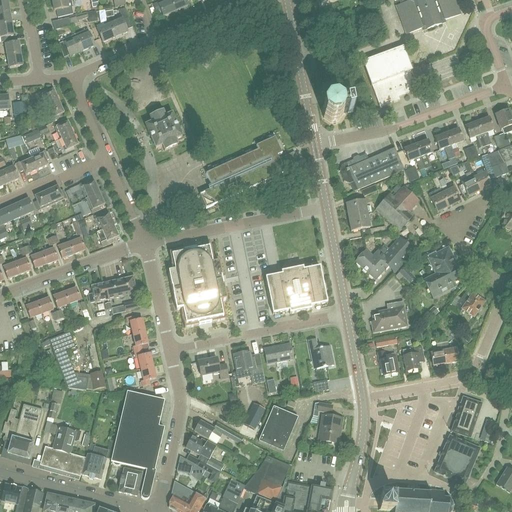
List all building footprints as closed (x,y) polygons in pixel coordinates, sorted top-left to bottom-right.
[(0,1),(0,13),(9,12),(7,0),(0,1)] [(73,8),(71,0),(52,0),(54,11),(56,11),(57,19),(73,16),(71,8),(73,8)] [(163,17),(175,12),(170,0),(158,6),(157,3),(153,5),(157,13),(160,11),(163,17)] [(171,0),(170,0),(175,12),(187,6),(185,1),(187,0),(171,0)] [(394,0),(394,1),(399,0),(400,5),(396,7),(406,35),(422,29),(423,31),(445,23),(445,21),(459,15),(461,15),(455,0),(394,0)] [(9,12),(0,13),(0,26),(11,24),(9,12)] [(87,13),(89,23),(97,22),(96,18),(99,18),(99,13),(96,13),(95,12),(87,13)] [(71,26),(69,17),(61,20),(63,28),(71,26)] [(109,25),(114,37),(127,32),(122,19),(109,25)] [(13,36),(11,24),(0,26),(0,40),(0,43),(8,41),(7,37),(13,36)] [(102,43),(114,37),(109,25),(96,31),(102,43)] [(74,35),(82,52),(95,46),(89,34),(88,34),(87,30),(74,35)] [(69,57),(82,52),(74,35),(61,40),(62,42),(59,44),(64,58),(68,56),(69,57)] [(5,45),(7,57),(20,54),(18,42),(5,45)] [(411,71),(412,71),(403,47),(362,62),(371,86),(371,85),(380,108),(399,100),(398,96),(418,89),(411,71)] [(20,54),(7,57),(9,69),(22,67),(20,54)] [(59,102),(54,90),(49,92),(48,89),(38,93),(42,101),(43,101),(45,107),(59,102)] [(0,97),(0,112),(3,112),(9,111),(9,110),(8,97),(0,97)] [(64,113),(59,102),(45,107),(51,122),(60,118),(59,116),(64,113)] [(343,115),(347,114),(353,114),(351,104),(346,105),(346,108),(342,108),(342,107),(335,102),(327,103),(322,110),(323,118),(330,123),(338,122),(343,115)] [(499,136),(503,148),(510,145),(509,143),(506,134),(511,131),(511,120),(508,111),(495,116),(501,130),(502,130),(503,134),(499,136)] [(172,114),(165,117),(163,112),(150,118),(152,123),(145,126),(155,149),(162,146),(164,151),(178,146),(175,140),(182,137),(172,114)] [(477,122),(485,146),(490,145),(486,133),(493,130),(489,118),(477,122)] [(53,125),(59,139),(73,134),(67,122),(63,124),(62,122),(53,125)] [(478,149),(485,146),(477,122),(464,127),(469,139),(475,137),(476,141),(475,141),(478,149)] [(41,136),(43,134),(48,132),(46,126),(38,130),(41,136)] [(446,134),(450,146),(452,150),(452,149),(456,158),(460,157),(456,144),(463,142),(458,129),(446,134)] [(40,138),(38,131),(29,134),(32,141),(40,138)] [(78,146),(73,134),(59,139),(60,140),(55,142),(58,149),(60,148),(63,155),(65,154),(66,154),(74,150),(73,148),(78,146)] [(450,146),(446,134),(434,138),(438,151),(450,146)] [(498,150),(503,148),(499,136),(493,138),(497,148),(498,150)] [(13,140),(15,148),(23,145),(21,137),(13,140)] [(199,195),(206,209),(265,182),(266,184),(272,181),(274,185),(298,174),(294,152),(278,159),(277,156),(281,154),(274,138),(256,146),(258,150),(205,174),(211,186),(206,188),(208,191),(199,195)] [(428,141),(416,145),(425,170),(430,168),(427,160),(427,159),(426,156),(432,153),(428,141)] [(420,172),(425,170),(416,145),(403,150),(408,162),(414,160),(416,164),(416,163),(420,172)] [(511,146),(510,147),(510,145),(503,148),(498,150),(498,151),(498,152),(504,163),(511,159),(511,146)] [(469,148),(473,159),(478,157),(474,147),(469,148)] [(468,161),(473,159),(469,148),(464,150),(468,161)] [(47,151),(52,161),(57,158),(53,149),(47,151)] [(403,171),(394,150),(368,161),(366,155),(341,165),(339,171),(343,182),(349,184),(353,192),(403,171)] [(31,159),(36,171),(48,166),(46,161),(49,160),(45,151),(42,152),(43,154),(31,159)] [(496,166),(504,163),(498,152),(497,152),(492,154),(496,166)] [(491,168),(496,166),(492,154),(486,156),(491,168)] [(485,170),(491,168),(486,156),(481,158),(485,170)] [(25,176),(36,171),(31,159),(20,164),(19,162),(16,164),(20,173),(23,172),(25,176)] [(449,168),(452,176),(459,173),(455,166),(449,168)] [(13,167),(2,172),(7,184),(19,179),(13,167)] [(411,169),(404,172),(408,183),(415,180),(411,169)] [(462,185),(468,197),(479,192),(471,176),(474,175),(471,169),(468,170),(468,169),(466,170),(467,173),(468,173),(465,175),(466,178),(461,181),(462,185)] [(476,178),(474,175),(471,176),(479,192),(490,186),(484,174),(476,178)] [(443,190),(442,190),(437,178),(432,180),(437,190),(428,194),(437,212),(448,207),(440,191),(443,190)] [(427,191),(422,180),(416,182),(421,194),(427,191)] [(99,193),(94,182),(89,184),(88,181),(79,185),(85,200),(99,193)] [(458,194),(453,184),(442,190),(443,190),(440,191),(448,207),(459,201),(456,195),(458,194)] [(361,191),(363,197),(377,191),(375,185),(361,191)] [(46,192),(52,205),(67,199),(63,190),(60,191),(58,187),(46,192)] [(389,194),(375,210),(399,232),(413,216),(410,212),(419,202),(403,187),(393,197),(389,194)] [(38,211),(52,205),(46,192),(34,197),(36,202),(34,203),(38,211)] [(99,193),(85,200),(92,214),(100,210),(99,207),(104,205),(99,193)] [(17,205),(22,217),(34,212),(28,200),(17,205)] [(349,218),(368,215),(365,201),(346,205),(349,218)] [(5,210),(11,222),(22,217),(17,205),(5,210)] [(511,210),(504,208),(502,215),(506,216),(504,221),(502,222),(501,225),(502,227),(502,228),(504,229),(505,231),(508,232),(510,231),(511,231),(511,210)] [(0,226),(11,222),(5,210),(0,212),(0,226)] [(113,226),(108,214),(103,216),(102,214),(95,217),(101,231),(113,226)] [(370,228),(368,215),(349,218),(351,232),(370,228)] [(82,236),(81,233),(79,229),(77,223),(75,217),(70,219),(75,232),(76,238),(80,236),(82,236)] [(28,228),(24,220),(20,222),(23,230),(28,228)] [(84,220),(77,223),(79,229),(85,227),(87,226),(84,220)] [(118,237),(113,226),(101,231),(96,233),(97,235),(99,241),(102,248),(115,243),(114,240),(118,237)] [(386,234),(385,227),(371,230),(372,236),(386,234)] [(381,254),(365,272),(375,281),(389,266),(390,267),(389,268),(394,273),(414,251),(399,238),(383,256),(381,254)] [(81,239),(69,243),(73,255),(85,251),(81,239)] [(73,255),(69,243),(57,248),(62,260),(73,255)] [(182,251),(168,254),(172,272),(167,273),(170,288),(171,288),(173,297),(172,297),(175,312),(180,311),(184,330),(198,327),(198,326),(211,324),(225,321),(221,302),(226,301),(223,287),(222,287),(220,278),(221,278),(218,263),(213,264),(209,245),(195,247),(195,248),(182,251)] [(54,249),(42,253),(46,265),(58,261),(54,249)] [(354,263),(365,272),(381,254),(377,251),(373,257),(365,250),(354,263)] [(428,260),(436,276),(451,268),(450,267),(455,264),(448,250),(437,255),(435,253),(427,257),(428,260)] [(46,265),(42,253),(30,258),(34,270),(46,265)] [(14,263),(19,275),(31,271),(26,259),(14,263)] [(7,280),(19,275),(14,263),(3,268),(7,280)] [(436,276),(424,282),(431,294),(462,278),(455,264),(450,267),(451,268),(436,276)] [(406,266),(399,273),(410,284),(414,279),(409,273),(412,271),(406,266)] [(281,276),(264,279),(267,291),(270,290),(273,303),(269,304),(272,315),(288,312),(289,315),(310,310),(310,308),(326,304),(324,293),(320,293),(318,280),(321,279),(319,268),(302,271),(302,269),(280,273),(281,276)] [(103,284),(106,300),(136,294),(132,277),(103,284)] [(95,303),(106,300),(103,284),(91,287),(93,294),(87,295),(89,304),(95,302),(95,303)] [(484,302),(472,294),(475,291),(469,286),(460,299),(457,296),(450,305),(460,313),(462,309),(473,317),(484,302)] [(64,293),(69,305),(81,300),(76,288),(64,293)] [(57,309),(69,305),(64,293),(53,297),(57,309)] [(37,303),(41,315),(53,310),(49,298),(37,303)] [(137,309),(136,302),(124,305),(125,312),(137,309)] [(372,334),(408,328),(403,302),(386,305),(387,310),(377,312),(378,314),(371,316),(372,322),(370,322),(372,334)] [(30,319),(41,315),(37,303),(25,307),(30,319)] [(79,304),(86,323),(91,321),(87,310),(84,303),(79,304)] [(434,309),(427,314),(431,318),(437,313),(434,309)] [(56,323),(60,322),(56,313),(51,314),(54,322),(56,321),(56,323)] [(144,332),(142,320),(136,321),(135,317),(127,319),(127,324),(130,324),(130,327),(132,335),(144,332)] [(134,353),(142,351),(142,350),(148,348),(144,332),(132,335),(135,346),(133,347),(134,353)] [(69,333),(48,341),(49,341),(41,344),(43,348),(50,345),(67,389),(86,391),(87,379),(76,378),(66,351),(75,348),(69,333)] [(309,350),(313,370),(334,366),(330,346),(318,349),(316,339),(307,341),(309,350)] [(389,346),(387,339),(374,341),(376,349),(389,346)] [(292,360),(289,345),(264,350),(267,365),(292,360)] [(442,347),(445,365),(458,362),(456,349),(448,350),(447,346),(442,347)] [(445,365),(442,347),(437,348),(437,352),(430,354),(433,367),(445,365)] [(406,372),(412,371),(413,373),(418,372),(418,370),(419,370),(418,364),(424,363),(421,348),(414,349),(415,355),(409,356),(403,357),(406,372)] [(140,370),(153,367),(150,355),(143,356),(142,351),(134,353),(135,359),(138,359),(140,370)] [(237,373),(249,371),(251,386),(264,383),(261,365),(255,366),(254,361),(251,362),(250,352),(233,356),(237,373)] [(382,369),(383,377),(384,376),(384,378),(390,377),(389,375),(398,374),(395,359),(394,359),(393,354),(385,356),(384,352),(376,353),(379,369),(382,369)] [(86,359),(87,372),(99,371),(99,358),(86,359)] [(200,377),(218,373),(219,381),(228,379),(226,364),(218,365),(217,359),(198,363),(200,377)] [(83,361),(76,362),(77,375),(84,375),(83,361)] [(155,379),(153,367),(140,370),(143,381),(140,382),(141,387),(150,385),(149,380),(155,379)] [(90,375),(94,391),(105,388),(102,372),(90,375)] [(292,388),(299,386),(297,377),(290,379),(292,388)] [(276,393),(273,380),(266,382),(269,395),(276,393)] [(314,383),(316,393),(329,391),(327,381),(314,383)] [(149,498),(149,497),(155,472),(154,472),(164,429),(158,427),(164,401),(126,393),(115,442),(112,455),(110,463),(113,464),(114,465),(116,466),(118,466),(120,465),(124,466),(122,477),(121,477),(119,485),(120,486),(118,493),(125,495),(130,496),(136,497),(137,492),(141,493),(141,495),(141,496),(141,497),(141,498),(142,499),(143,500),(144,500),(145,500),(146,500),(147,500),(147,499),(148,499),(148,498),(149,498)] [(482,405),(462,398),(451,432),(470,439),(482,405)] [(318,404),(316,412),(318,413),(331,415),(333,406),(318,403),(318,404)] [(47,418),(54,420),(58,407),(51,405),(47,418)] [(6,443),(6,444),(2,457),(27,465),(33,446),(32,445),(42,411),(23,406),(19,421),(14,419),(16,412),(10,410),(6,424),(5,423),(2,433),(6,434),(5,440),(5,441),(5,442),(6,443)] [(258,406),(252,419),(257,421),(261,423),(267,410),(258,406)] [(258,442),(283,453),(298,418),(273,407),(258,442)] [(322,416),(318,441),(336,444),(338,429),(340,429),(341,419),(322,416)] [(298,438),(304,421),(298,419),(292,436),(298,438)] [(481,431),(492,435),(496,424),(485,420),(481,431)] [(49,434),(52,424),(47,422),(43,432),(49,434)] [(215,445),(221,435),(239,445),(240,443),(241,440),(242,439),(222,428),(219,433),(200,422),(197,426),(196,427),(194,430),(194,431),(194,433),(215,445)] [(59,428),(56,436),(53,450),(45,448),(40,466),(81,477),(86,459),(70,455),(73,442),(75,443),(78,441),(80,432),(75,431),(75,432),(59,428)] [(81,446),(87,448),(90,437),(85,435),(81,446)] [(191,437),(185,449),(199,456),(200,456),(208,460),(214,449),(200,441),(200,442),(191,437)] [(437,465),(434,473),(453,481),(464,486),(479,450),(449,437),(437,465)] [(112,455),(115,442),(110,441),(107,453),(112,455)] [(90,445),(87,456),(82,475),(89,477),(89,478),(93,479),(94,478),(100,480),(105,461),(93,457),(95,446),(90,445)] [(180,457),(177,470),(189,476),(195,466),(180,457)] [(281,487),(286,478),(285,477),(289,468),(267,457),(258,470),(245,487),(244,490),(257,496),(258,495),(275,503),(281,487)] [(224,466),(210,458),(205,465),(220,473),(224,466)] [(200,462),(198,467),(208,473),(211,468),(205,465),(200,462)] [(511,489),(511,471),(506,468),(495,486),(509,494),(511,489)] [(233,511),(237,505),(244,487),(231,481),(219,505),(216,511),(215,511),(233,511)] [(284,484),(275,505),(272,511),(327,511),(329,502),(330,503),(332,491),(324,490),(325,486),(320,485),(319,489),(311,487),(311,488),(287,483),(286,484),(284,484)] [(183,511),(193,494),(176,484),(173,489),(171,495),(173,496),(169,503),(169,509),(175,511),(183,511)] [(17,506),(20,489),(21,489),(5,485),(1,502),(16,506),(17,506)] [(20,489),(17,506),(16,506),(14,511),(37,511),(39,503),(41,503),(43,495),(20,489)] [(394,497),(380,496),(380,498),(379,509),(379,511),(394,511),(393,511),(452,511),(453,505),(449,499),(443,499),(444,492),(436,491),(430,491),(430,490),(428,490),(428,494),(418,493),(418,490),(417,490),(416,493),(408,493),(408,490),(406,489),(406,493),(396,492),(396,489),(394,489),(394,497)] [(200,511),(203,509),(201,508),(205,500),(193,493),(193,494),(183,511),(200,511)] [(214,502),(217,497),(212,494),(209,500),(214,502)] [(56,511),(59,498),(47,496),(43,511),(56,511)] [(56,511),(68,511),(71,501),(59,498),(56,511)] [(272,511),(275,505),(256,498),(250,511),(244,509),(243,511),(272,511)] [(215,511),(216,511),(219,505),(214,502),(209,500),(207,504),(204,510),(203,509),(200,511),(215,511)] [(71,501),(68,511),(80,511),(82,504),(71,501)] [(467,508),(474,511),(476,505),(470,502),(467,508)]
